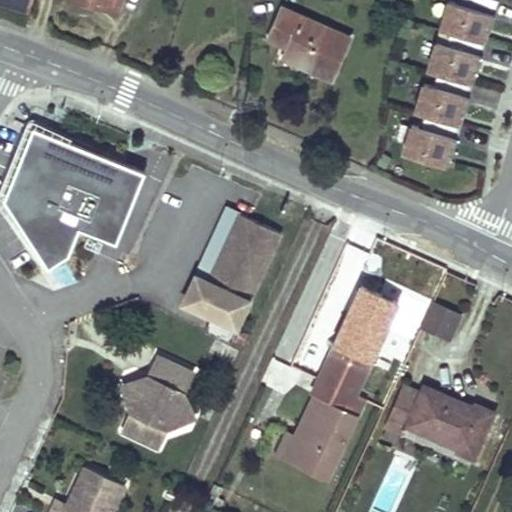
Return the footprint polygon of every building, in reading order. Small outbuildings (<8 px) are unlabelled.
[(0,0),(29,9),(31,0),(0,0)] [(111,0),(109,7),(116,9),(119,0),(111,0)] [(448,0),(446,0),(438,27),(449,30),(481,39),(484,28),(488,29),(496,0),(456,0),(456,2),(448,0)] [(267,37),(279,43),(282,36),(289,38),(286,46),(282,55),(329,76),(347,37),(281,6),(267,37)] [(471,69),(476,71),(484,41),(481,39),(449,30),(445,44),(434,41),(426,69),(436,72),(468,81),(468,80),(471,69)] [(282,36),(279,43),(286,46),(289,38),(282,36)] [(488,56),(511,58),(511,49),(511,44),(489,42),(488,56)] [(422,82),(413,110),(424,113),(456,122),(459,111),(463,112),(472,82),(468,80),(468,81),(436,72),(432,85),(422,82)] [(409,124),(401,152),(443,164),(446,152),(451,154),(460,123),(456,122),(424,113),(420,127),(409,124)] [(145,162),(32,118),(3,191),(48,260),(70,246),(80,220),(116,235),(145,162)] [(446,152),(443,164),(447,166),(451,154),(446,152)] [(250,293),(282,224),(242,205),(229,200),(210,240),(222,246),(209,274),(197,268),(184,295),(212,309),(236,320),(250,293)] [(209,274),(222,246),(210,240),(197,268),(209,274)] [(331,347),(317,378),(354,394),(397,302),(360,284),(339,330),(331,347)] [(431,301),(420,325),(447,338),(458,313),(431,301)] [(236,320),(212,309),(205,323),(230,335),(236,320)] [(339,330),(336,329),(327,346),(331,347),(339,330)] [(137,373),(127,394),(132,405),(123,426),(156,441),(165,422),(177,417),(187,396),(182,386),(191,365),(158,350),(146,377),(137,373)] [(291,396),(302,369),(273,357),(261,384),(291,396)] [(127,394),(137,373),(122,380),(127,394)] [(281,457),(322,476),(359,396),(354,394),(317,378),(310,394),(317,397),(299,437),(291,434),(281,457)] [(465,405),(466,402),(422,384),(419,390),(403,384),(386,426),(402,432),(406,424),(474,452),(491,409),(476,402),(475,404),(473,408),(465,405)] [(194,411),(187,396),(177,417),(194,411)] [(208,414),(211,415),(217,402),(214,400),(205,404),(208,414)] [(106,511),(123,479),(84,460),(59,511),(106,511)]
